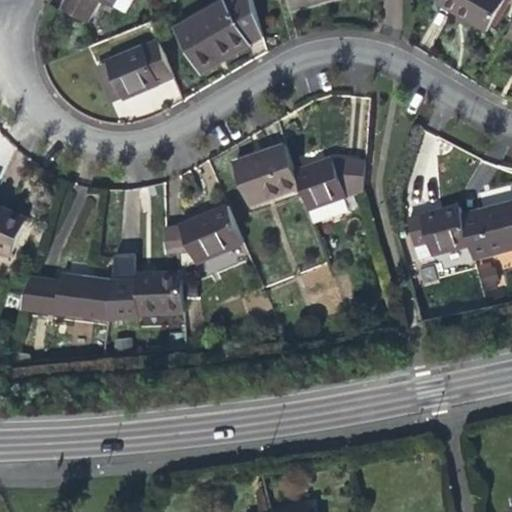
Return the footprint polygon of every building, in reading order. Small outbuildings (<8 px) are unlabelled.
[(88,23),(100,1),(98,0),(68,0),(63,9),(88,23)] [(261,37),(250,0),(230,0),(178,30),(201,71),(233,53),(261,37)] [(441,0),(439,3),(464,18),(487,31),(505,0),(441,0)] [(156,45),(112,63),(126,96),(151,86),(170,78),(156,45)] [(116,101),(126,96),(112,63),(102,67),(116,101)] [(265,154),(237,164),(252,205),(301,188),(296,174),(286,147),(265,154)] [(308,209),(343,197),(346,196),(333,161),(316,167),(296,174),(301,188),(308,209)] [(366,164),(333,161),(346,196),(347,197),(364,190),(366,164)] [(348,209),(343,197),(308,209),(313,222),(348,209)] [(511,204),(496,208),(463,217),(470,245),(474,259),(511,248),(511,204)] [(205,217),(181,227),(196,264),(243,244),(228,207),(205,217)] [(440,213),(422,218),(432,255),(470,245),(463,217),(461,209),(461,208),(440,213)] [(10,217),(0,212),(0,259),(6,262),(24,223),(10,217)] [(432,255),(422,218),(421,214),(408,218),(419,258),(432,255)] [(181,256),(181,227),(165,227),(165,256),(181,256)] [(196,264),(181,227),(181,256),(182,270),(196,264)] [(60,317),(60,313),(65,279),(27,274),(22,311),(60,317)] [(183,313),(182,274),(159,274),(138,275),(138,281),(139,315),(183,313)] [(66,275),(65,279),(60,313),(105,320),(110,281),(88,278),(66,275)] [(139,318),(139,315),(138,281),(110,281),(105,320),(139,318)]
